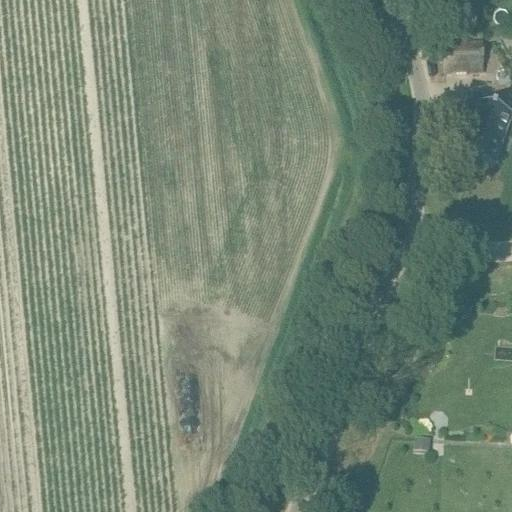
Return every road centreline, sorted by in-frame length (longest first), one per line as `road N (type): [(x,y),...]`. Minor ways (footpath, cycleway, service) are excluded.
road 1 (unclassified): [(295,511),(398,236)]
road 2 (unclassified): [(398,236),(423,140),(415,65),(393,0)]
